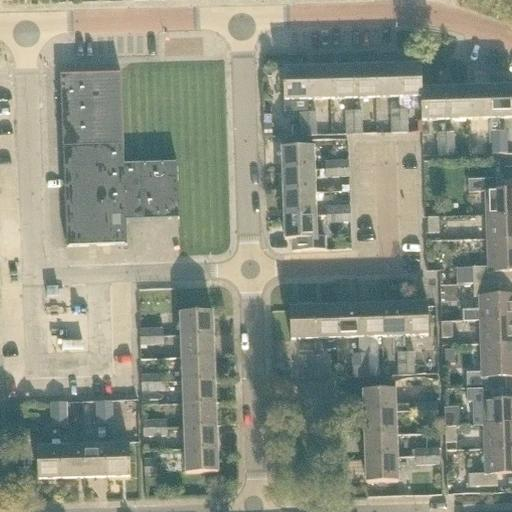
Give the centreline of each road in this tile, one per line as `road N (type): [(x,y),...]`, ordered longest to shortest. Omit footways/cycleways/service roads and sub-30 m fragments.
road 1 (residential): [(250,270),(32,277),(24,23)]
road 2 (unclassified): [(241,17),(427,13),(511,39)]
road 3 (residential): [(250,270),(241,17)]
road 4 (residential): [(256,511),(250,270)]
road 5 (unclassified): [(24,23),(241,17)]
road 6 (residential): [(250,270),(388,265)]
